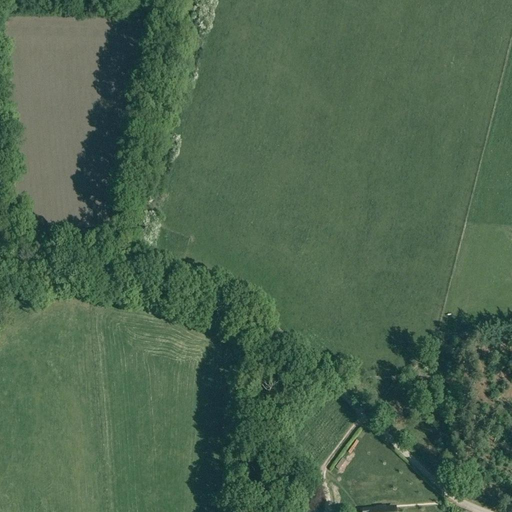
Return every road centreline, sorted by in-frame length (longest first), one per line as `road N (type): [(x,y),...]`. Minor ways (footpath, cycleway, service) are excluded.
road 1 (track): [(126,262),(150,131),(187,0)]
road 2 (unclassified): [(321,377),(224,294),(176,272),(126,262)]
road 3 (unclassified): [(484,511),(453,499),(360,412)]
road 4 (unclassified): [(0,292),(48,269),(126,262)]
